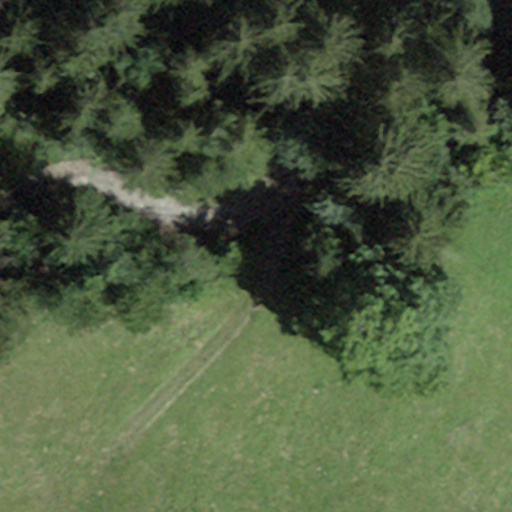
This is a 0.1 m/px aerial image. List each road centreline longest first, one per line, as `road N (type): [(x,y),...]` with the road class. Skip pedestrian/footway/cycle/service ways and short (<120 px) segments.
road 1 (track): [(164,0),(271,97),(282,138),(276,171),(257,204),(228,218),(66,193),(0,219)]
road 2 (track): [(511,21),(392,0)]
